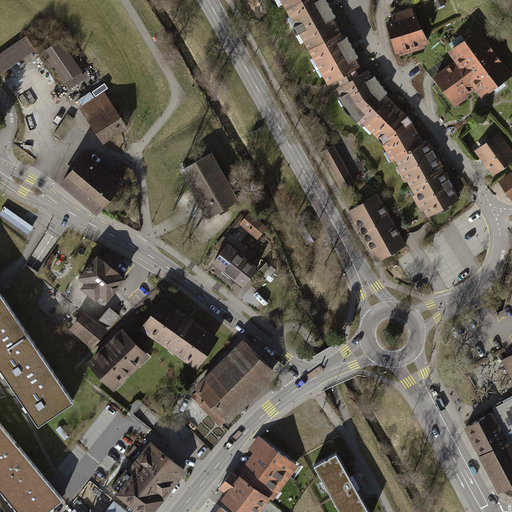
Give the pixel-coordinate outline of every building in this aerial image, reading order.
[(281,0),(287,10),(304,0),(281,0)] [(308,47),(341,29),(325,0),(304,0),(287,10),(308,47)] [(413,8),(391,16),(393,23),(387,25),(398,56),(426,46),(413,8)] [(0,28),(0,48),(9,43),(0,28)] [(330,85),(363,67),(341,29),(308,47),(330,85)] [(511,71),(481,31),(449,55),(455,63),(433,79),(455,108),(476,92),(483,101),(511,78),(511,71)] [(0,65),(4,71),(38,49),(28,35),(0,52),(0,65)] [(66,39),(46,49),(67,89),(87,79),(66,39)] [(361,123),(388,97),(378,88),(370,73),(336,93),(347,112),(359,125),(361,123)] [(105,143),(131,127),(107,90),(81,106),(105,143)] [(361,123),(381,142),(395,164),(426,146),(410,119),(388,97),(361,123)] [(56,134),(62,138),(75,118),(69,114),(56,134)] [(511,149),(500,133),(475,151),(492,175),(511,161),(511,149)] [(395,164),(412,191),(445,171),(428,144),(426,146),(395,164)] [(335,147),(321,155),(342,191),(356,183),(335,147)] [(123,184),(86,152),(63,180),(100,212),(123,184)] [(237,201),(211,153),(179,169),(205,218),(237,201)] [(511,170),(498,181),(511,200),(511,170)] [(462,201),(445,171),(412,191),(429,220),(462,201)] [(379,197),(351,213),(377,260),(405,245),(379,197)] [(4,206),(0,212),(0,214),(28,235),(34,227),(4,206)] [(267,228),(250,213),(240,225),(257,240),(267,228)] [(309,217),(297,224),(307,242),(319,236),(309,217)] [(261,272),(228,245),(212,264),(244,291),(261,272)] [(126,276),(97,252),(78,275),(85,280),(80,286),(96,299),(101,294),(107,299),(122,281),(126,276)] [(0,337),(20,324),(2,298),(0,294),(0,337)] [(141,328),(198,368),(220,337),(163,297),(141,328)] [(98,319),(85,309),(82,312),(69,328),(76,334),(92,348),(120,315),(110,306),(98,319)] [(0,337),(0,369),(9,383),(44,360),(20,324),(0,337)] [(88,361),(115,390),(150,356),(123,328),(88,361)] [(225,419),(228,422),(277,373),(242,338),(193,387),(196,391),(191,396),(219,425),(225,419)] [(511,353),(511,354),(506,356),(501,359),(511,380),(511,398),(499,405),(494,408),(511,442),(511,353)] [(9,383),(37,424),(72,401),(44,360),(9,383)] [(493,414),(466,427),(481,457),(508,443),(493,414)] [(44,511),(62,498),(0,423),(0,489),(18,511),(44,511)] [(240,474),(270,496),(273,498),(298,465),(261,437),(251,449),(256,453),(240,474)] [(134,507),(140,511),(152,511),(188,469),(151,439),(129,467),(133,470),(116,492),(130,503),(134,507)] [(511,450),(508,443),(481,457),(499,490),(511,482),(511,450)] [(371,511),(337,451),(313,465),(339,511),(371,511)] [(240,474),(234,469),(220,487),(228,493),(223,500),(239,511),(258,511),(270,496),(240,474)] [(129,511),(130,511),(126,509),(114,500),(104,511),(129,511)] [(130,503),(126,509),(130,511),(134,507),(130,503)]
